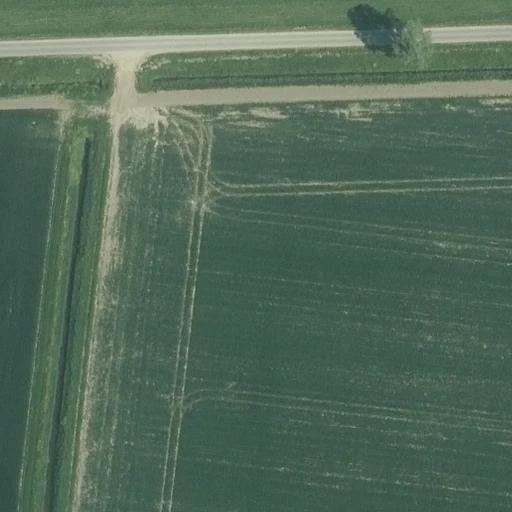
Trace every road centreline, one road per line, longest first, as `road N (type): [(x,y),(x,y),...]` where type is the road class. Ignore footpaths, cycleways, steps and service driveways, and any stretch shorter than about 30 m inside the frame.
road 1 (unclassified): [(511,35),(0,52)]
road 2 (track): [(124,48),(86,404)]
